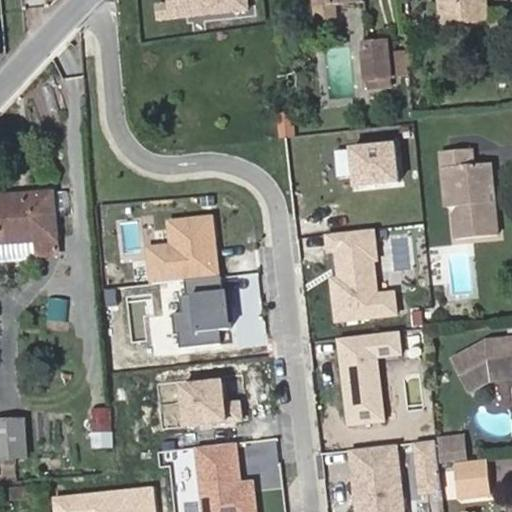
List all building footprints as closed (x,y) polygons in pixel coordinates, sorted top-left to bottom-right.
[(460,23),(488,20),(486,0),(441,0),(442,4),(458,2),(460,23)] [(460,23),(458,2),(442,4),(444,25),(460,23)] [(340,25),(338,3),(322,4),(316,5),(318,27),(340,25)] [(511,23),(488,25),(490,47),(511,45),(511,23)] [(373,44),(374,62),(367,62),(369,89),(393,86),(392,76),(390,55),(389,43),(373,44)] [(366,44),(367,62),(374,62),(373,44),(366,44)] [(407,74),(405,53),(390,55),(392,76),(407,74)] [(375,152),(401,150),(400,130),(374,131),(375,152)] [(254,161),(269,159),(267,138),(252,140),(254,161)] [(453,185),(459,192),(461,208),(461,210),(457,216),(459,241),(501,237),(495,165),(477,167),(475,150),(443,153),(446,186),(453,185)] [(446,186),(448,209),(461,208),(459,192),(453,185),(446,186)] [(60,255),(55,194),(0,196),(0,243),(37,240),(39,256),(60,255)] [(0,259),(39,256),(37,240),(0,243),(0,259)] [(511,377),(511,339),(488,342),(454,359),(470,391),(493,379),(511,377)] [(113,432),(112,407),(94,408),(95,432),(113,432)] [(0,457),(27,455),(25,419),(0,420),(0,457)] [(437,438),(437,445),(462,442),(462,436),(437,438)] [(464,458),(462,442),(437,445),(439,461),(464,458)] [(487,494),(484,459),(454,462),(457,497),(487,494)]
